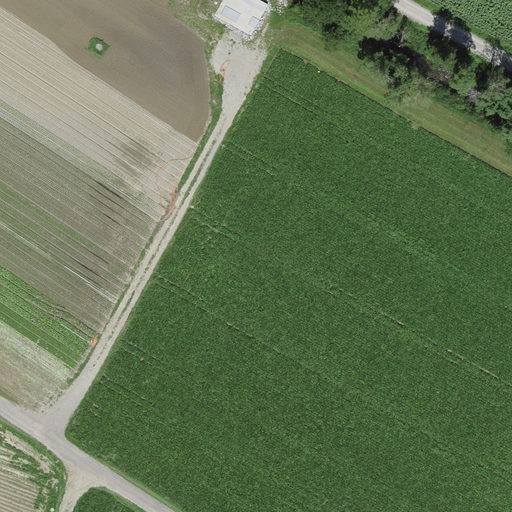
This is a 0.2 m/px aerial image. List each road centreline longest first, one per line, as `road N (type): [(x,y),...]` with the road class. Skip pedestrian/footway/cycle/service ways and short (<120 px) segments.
road 1 (track): [(0,408),(163,511)]
road 2 (track): [(390,0),(511,66)]
